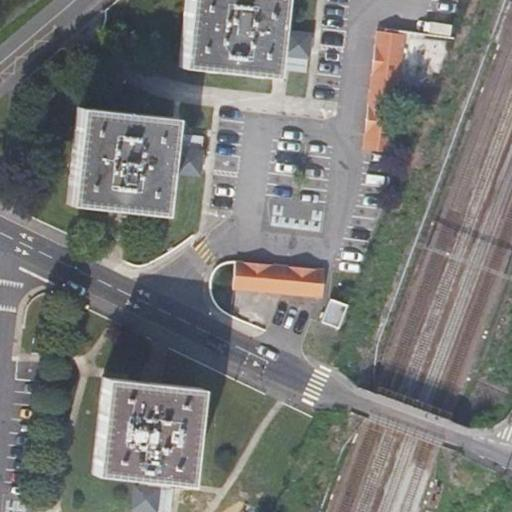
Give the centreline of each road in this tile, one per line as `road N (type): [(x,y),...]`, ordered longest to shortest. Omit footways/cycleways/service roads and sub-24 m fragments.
road 1 (residential): [(162,306),(355,393)]
road 2 (residential): [(347,137),(332,255),(249,243)]
road 3 (residential): [(249,243),(261,129),(347,137)]
road 4 (residential): [(410,0),(367,12),(356,38),(347,137)]
road 5 (residential): [(16,239),(162,306)]
road 6 (unclassified): [(355,393),(499,456)]
road 7 (residential): [(16,239),(0,386)]
